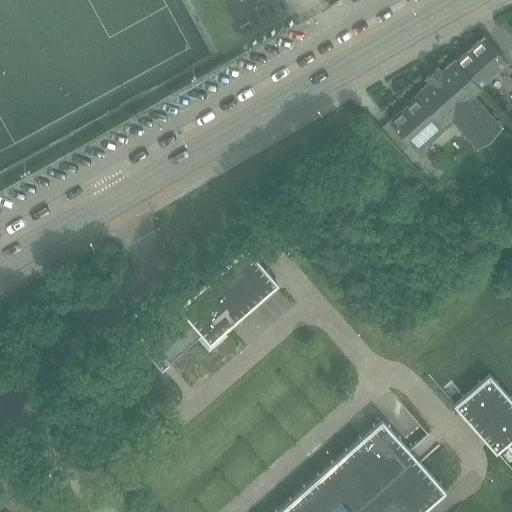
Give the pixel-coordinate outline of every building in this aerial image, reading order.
[(483,36),(455,61),(478,87),(506,62),(483,36)] [(416,93),(441,120),(442,122),(449,116),(476,146),(500,125),(473,94),(479,88),(478,87),(454,59),(441,71),(437,67),(425,77),(429,81),(416,93)] [(428,132),(441,120),(417,95),(390,119),(413,145),(423,136),(426,139),(431,135),(428,132)] [(263,272),(264,272),(265,271),(264,270),(262,271),(254,262),(256,261),(255,260),(253,261),(246,252),(247,251),(246,250),(245,251),(242,248),(241,249),(240,247),(239,248),(240,250),(228,260),(227,259),(226,260),(227,261),(215,272),(214,270),(213,271),(214,273),(202,283),(201,281),(200,282),(201,284),(189,294),(188,293),(187,294),(188,295),(176,306),(175,304),(174,305),(175,306),(176,306),(185,316),(154,343),(144,331),(134,340),(161,371),(171,363),(169,360),(200,333),(209,344),(208,344),(209,346),(211,345),(209,343),(221,333),(222,334),(224,334),(222,332),(234,322),(235,323),(237,322),(235,321),(247,310),(248,312),(250,311),(248,309),(260,299),(261,301),(263,300),(261,298),(273,288),(274,289),(276,288),(274,287),(275,286),(272,282),(273,281),(272,280),(271,281),(263,272)] [(511,400),(511,399),(511,398),(510,398),(498,384),(499,383),(498,382),(497,383),(490,375),(484,380),(484,379),(482,380),(483,381),(473,390),(472,389),(471,390),(472,391),(462,400),(461,399),(460,400),(461,401),(455,406),(462,413),(461,414),(462,415),(463,414),(489,445),(488,445),(489,447),(490,446),(496,453),(502,448),(503,449),(504,448),(504,447),(511,439),(511,400)] [(41,415),(53,429),(70,414),(58,401),(41,415)] [(423,511),(424,511),(425,511),(426,511),(425,511),(438,500),(439,500),(440,499),(439,499),(446,492),(440,485),(441,485),(440,483),(439,484),(420,462),(421,461),(420,460),(419,460),(411,452),(412,451),(411,450),(410,450),(400,439),(401,439),(400,437),(399,438),(390,427),(390,426),(389,425),(389,426),(382,419),(375,425),(375,424),(373,425),(374,426),(361,437),(361,436),(359,437),(360,438),(347,449),(346,448),(345,449),(346,450),(333,462),(332,461),(331,462),(332,463),(319,474),(318,473),(317,474),(318,475),(305,486),(304,485),(303,486),(304,487),(291,498),(290,497),(289,498),(290,499),(277,510),(276,510),(275,511),(276,511),(275,511),(423,511)]
